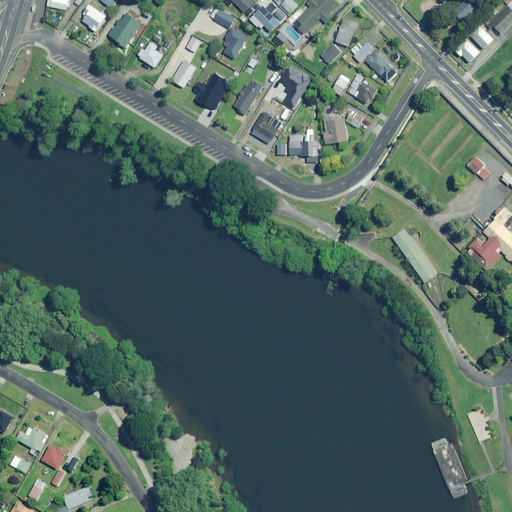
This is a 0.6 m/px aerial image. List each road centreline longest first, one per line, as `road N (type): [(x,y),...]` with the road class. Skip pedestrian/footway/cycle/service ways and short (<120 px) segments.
road 1 (residential): [(58,44),(270,175),(313,191),(364,167),(434,61)]
road 2 (residential): [(0,370),(89,422),(149,511)]
